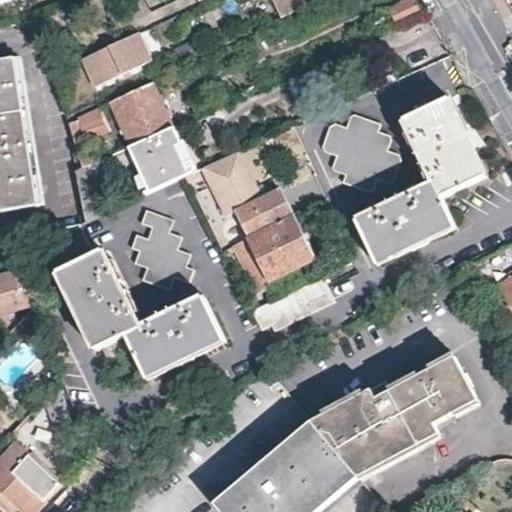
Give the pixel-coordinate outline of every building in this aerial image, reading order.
[(283,0),(288,11),(312,0),(283,0)] [(401,19),(427,6),(424,0),(401,0),(394,3),(401,19)] [(156,55),(143,27),(84,55),(97,84),(156,55)] [(204,48),(198,35),(197,34),(174,44),(181,58),(204,48)] [(0,217),(45,211),(20,61),(0,64),(0,217)] [(165,102),(155,79),(110,99),(131,145),(175,125),(165,102)] [(446,195),(488,174),(468,134),(449,95),(407,116),(439,180),(360,220),(380,261),(427,238),(460,222),(446,195)] [(111,127),(101,103),(68,118),(81,168),(92,163),(85,138),(111,127)] [(401,151),(393,148),(395,139),(393,134),(380,129),(382,121),(371,117),(357,112),(353,114),(349,127),(336,122),(330,124),(326,136),(328,143),(341,148),(336,160),(340,168),(349,172),(347,179),(372,188),(375,188),(378,178),(388,181),(396,178),(403,157),(401,151)] [(185,147),(175,125),(131,145),(151,188),(186,172),(194,168),(185,147)] [(239,148),(203,164),(229,217),(236,213),(241,211),(252,233),(235,242),(258,286),(271,280),(269,276),(316,254),(295,212),(282,185),(262,195),(239,148)] [(92,163),(81,168),(75,171),(84,220),(106,209),(92,163)] [(319,184),(312,170),(294,179),(300,191),(311,197),(319,184)] [(187,262),(190,250),(180,246),(184,234),(171,229),(174,217),(146,207),(142,219),(150,221),(146,235),(135,231),(131,244),(137,246),(133,258),(147,262),(143,275),(170,285),(174,272),(189,277),(193,264),(187,262)] [(91,249),(78,221),(48,226),(64,261),(91,249)] [(0,242),(13,241),(10,233),(0,234),(0,242)] [(466,264),(476,281),(492,272),(488,264),(511,251),(511,240),(465,263),(466,264)] [(98,347),(104,345),(128,332),(133,345),(148,375),(226,338),(204,293),(142,325),(103,246),(59,267),(98,347)] [(0,270),(0,310),(32,299),(21,264),(0,270)] [(324,271),(252,306),(261,325),(273,320),(276,327),(338,298),(324,271)] [(511,276),(500,283),(511,302),(511,276)] [(312,418),(359,474),(406,449),(441,431),(436,421),(478,398),(455,354),(391,387),(386,379),(312,418)] [(62,389),(46,394),(58,426),(74,421),(62,389)] [(226,511),(314,511),(359,474),(312,418),(217,501),(226,511)] [(60,480),(20,442),(0,462),(0,484),(28,511),(35,511),(47,499),(45,496),(60,480)]
